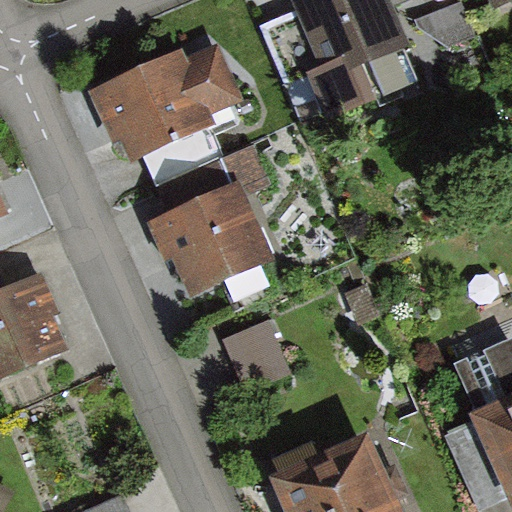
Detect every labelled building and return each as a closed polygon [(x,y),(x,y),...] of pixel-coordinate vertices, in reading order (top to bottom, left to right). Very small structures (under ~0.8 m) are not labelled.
[(381,0),(317,0),(299,7),(322,64),(395,35),(381,0)] [(98,93),(125,154),(235,107),(208,45),(98,93)] [(160,218),(193,287),(266,252),(233,183),(160,218)] [(34,280),(0,294),(0,375),(63,348),(34,280)] [(222,346),(241,387),(277,371),(259,330),(222,346)] [(511,395),(476,411),(511,491),(511,395)] [(285,476),(298,511),(400,511),(373,442),(285,476)] [(94,511),(124,511),(120,502),(94,511)]
